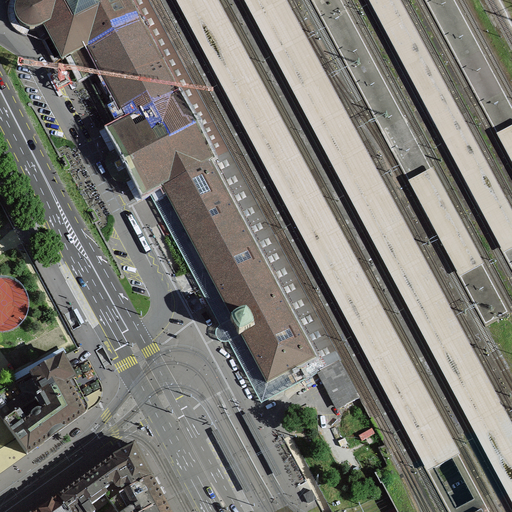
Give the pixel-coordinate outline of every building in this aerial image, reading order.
[(19,0),(17,3),(15,8),(15,14),(17,21),(21,26),(27,30),(35,31),(41,31),(46,28),(53,41),(65,62),(74,58),(84,77),(99,69),(127,121),(108,131),(118,149),(120,154),(127,165),(132,175),(134,179),(143,196),(162,187),(180,223),(221,304),(229,318),(234,328),(237,333),(253,364),(265,388),(314,362),(340,408),(359,398),(312,302),(309,297),(306,291),(152,3),(150,0),(19,0)] [(175,0),(428,470),(460,454),(277,111),(217,0),(175,0)] [(243,0),(511,500),(511,420),(286,0),(243,0)] [(368,0),(502,252),(511,246),(511,211),(399,0),(368,0)] [(511,123),(496,132),(511,162),(511,123)] [(124,184),(134,179),(132,175),(127,165),(120,154),(118,149),(112,152),(108,154),(109,156),(107,157),(106,162),(106,167),(112,177),(115,181),(119,182),(123,182),(124,184)] [(431,166),(407,179),(458,275),(482,263),(431,166)] [(7,405),(0,394),(0,414),(5,422),(74,379),(75,378),(63,357),(31,374),(33,378),(18,386),(23,394),(7,405)] [(88,405),(87,403),(74,379),(5,422),(28,454),(84,414),(83,413),(85,413),(87,411),(88,409),(88,407),(88,405)] [(58,497),(69,511),(95,511),(104,506),(107,511),(170,511),(134,445),(112,457),(113,458),(105,463),(58,497)] [(303,495),(308,504),(313,501),(316,499),(312,490),(303,495)] [(69,511),(58,497),(36,511),(69,511)]
